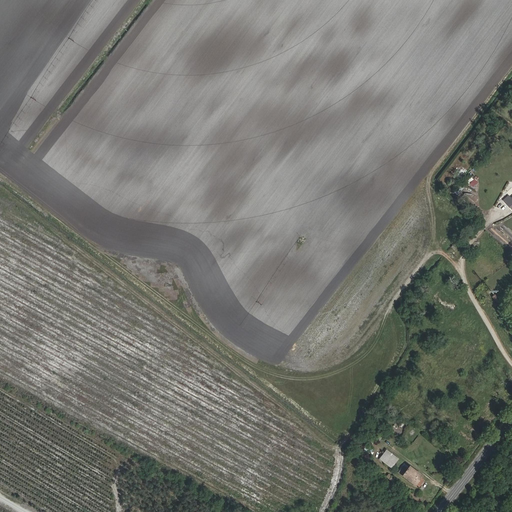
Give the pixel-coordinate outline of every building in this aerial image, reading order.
[(457,195),(463,189),(461,186),(455,192),(457,195)] [(511,195),(511,197),(508,194),(503,198),(511,208),(511,206),(511,195)] [(445,284),(430,298),(433,303),(447,317),(463,303),(445,284)] [(380,459),(392,469),(400,459),(387,449),(380,459)] [(428,480),(409,466),(402,477),(415,486),(416,485),(421,489),(428,480)] [(400,481),(389,473),(387,477),(398,484),(400,481)]
